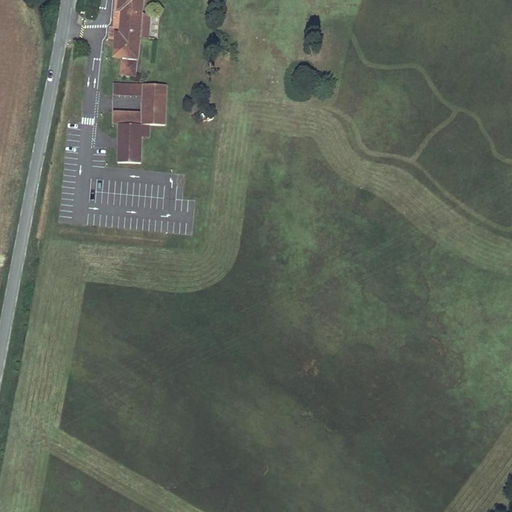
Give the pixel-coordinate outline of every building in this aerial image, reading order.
[(142,14),(143,0),(125,0),(124,13),(122,34),(121,40),(117,40),(115,57),(138,59),(140,38),(142,14)] [(151,15),(142,14),(140,38),(148,39),(151,15)] [(167,126),(167,86),(145,85),(143,125),(167,126)] [(143,87),(114,86),(114,97),(142,97),(143,87)] [(142,114),(114,113),(114,123),(142,124),(142,114)]
